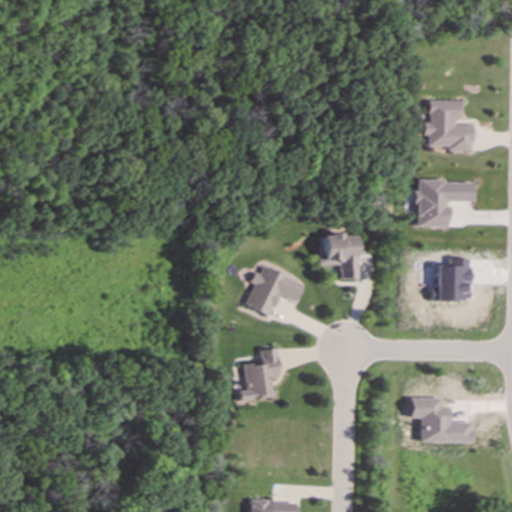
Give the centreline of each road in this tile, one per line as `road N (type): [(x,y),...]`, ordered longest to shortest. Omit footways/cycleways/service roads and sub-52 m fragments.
road 1 (residential): [(511,354),(346,347)]
road 2 (residential): [(341,511),(346,347)]
